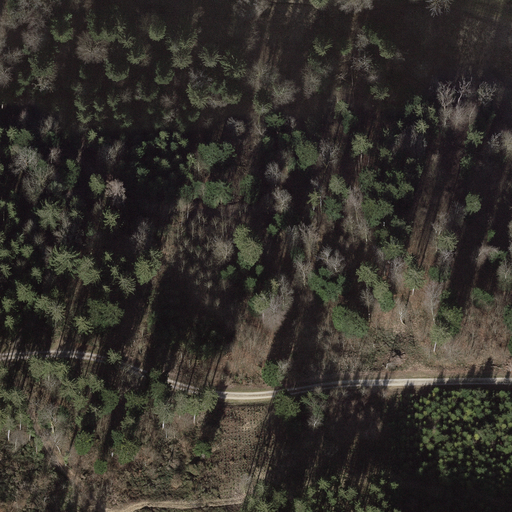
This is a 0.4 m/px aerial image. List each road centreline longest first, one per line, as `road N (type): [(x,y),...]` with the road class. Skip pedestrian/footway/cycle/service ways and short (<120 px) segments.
road 1 (track): [(0,38),(60,150),(94,175),(32,216),(53,269),(43,310),(4,358),(42,445),(98,511)]
road 2 (track): [(0,358),(94,357),(234,396),(338,384),(511,383)]
road 3 (track): [(122,511),(383,482),(507,505)]
road 4 (track): [(511,26),(441,8),(334,1)]
